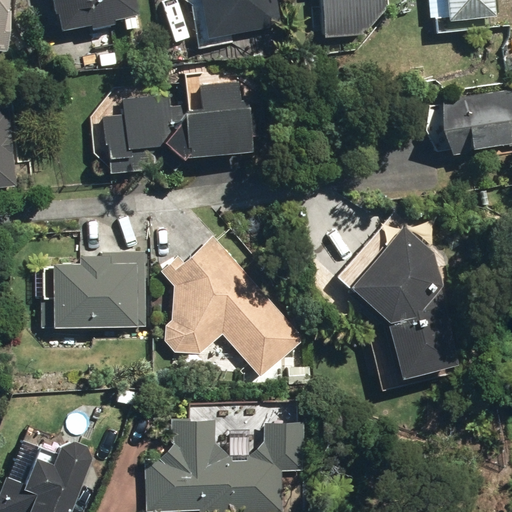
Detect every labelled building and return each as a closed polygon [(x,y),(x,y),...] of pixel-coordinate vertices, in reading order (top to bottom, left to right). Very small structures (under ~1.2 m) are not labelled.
[(0,0),(0,49),(11,51),(15,0),(0,0)] [(64,13),(68,30),(96,24),(97,28),(120,24),(119,19),(143,15),(140,0),(59,0),(62,14),(64,13)] [(190,0),(198,5),(204,49),(237,44),(235,35),(286,27),(281,0),(190,0)] [(330,0),(332,36),(370,35),(370,30),(373,30),(392,10),(391,0),(330,0)] [(454,0),(456,21),(502,17),(500,0),(454,0)] [(128,20),(130,30),(142,27),(140,18),(128,20)] [(368,66),(384,67),(385,53),(369,52),(368,66)] [(310,57),(311,67),(323,66),(322,55),(310,57)] [(112,124),(117,174),(172,168),(170,147),(179,145),(195,160),(198,158),(258,151),(257,136),(268,134),(265,102),(247,104),(244,82),(208,86),(209,102),(172,105),(171,95),(127,100),(128,114),(108,117),(109,124),(112,124)] [(432,102),(440,156),(511,144),(511,102),(511,103),(509,90),(432,102)] [(0,187),(19,186),(12,109),(0,109),(0,187)] [(367,325),(375,378),(438,368),(420,256),(390,226),(326,289),(363,325),(367,325)] [(227,329),(265,372),(307,334),(216,230),(188,255),(184,250),(166,266),(179,281),(177,314),(170,320),(169,338),(177,347),(205,349),(227,329)] [(45,292),(45,323),(61,323),(62,319),(148,319),(148,247),(87,247),(87,256),(61,256),(61,261),(48,262),(48,292),(45,292)] [(122,400),(140,402),(141,388),(127,387),(122,400)] [(204,505),(205,511),(288,506),(285,465),(314,464),(311,411),(272,414),(273,431),(258,448),(239,449),(223,436),(222,410),(179,413),(180,438),(168,452),(148,453),(151,508),(204,505)] [(75,511),(101,448),(96,436),(85,432),(73,437),(66,454),(49,448),(36,480),(13,471),(0,503),(0,505),(17,511),(75,511)]
